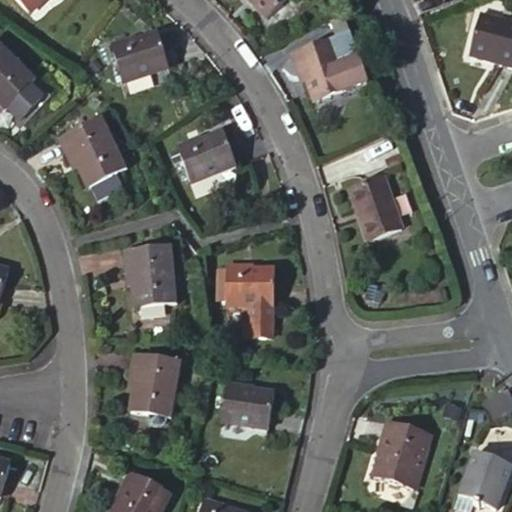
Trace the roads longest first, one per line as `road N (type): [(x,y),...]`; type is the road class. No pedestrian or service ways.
road 1 (residential): [(343,357),(311,207),(283,133),(243,65),(179,0)]
road 2 (residential): [(504,336),(392,0)]
road 3 (residential): [(74,382),(48,234),(27,193),(0,167)]
road 4 (residential): [(343,357),(303,511)]
road 5 (residential): [(356,356),(377,369),(479,356),(487,339)]
road 6 (residential): [(487,339),(471,327),(370,341),(356,356)]
road 7 (residential): [(50,511),(74,382)]
